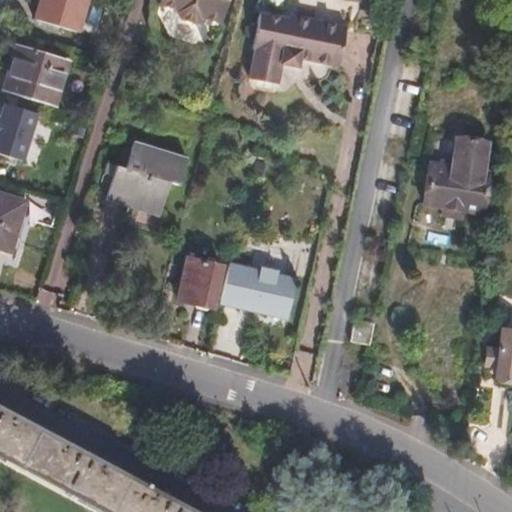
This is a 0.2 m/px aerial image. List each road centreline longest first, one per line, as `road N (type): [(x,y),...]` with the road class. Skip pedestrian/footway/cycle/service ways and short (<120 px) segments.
road 1 (tertiary): [(0,315),(327,414),(456,477)]
road 2 (unknown): [(51,331),(59,255),(141,0)]
road 3 (residential): [(0,391),(218,511)]
